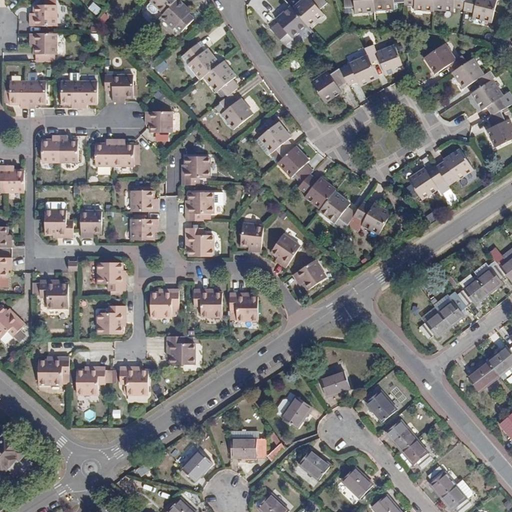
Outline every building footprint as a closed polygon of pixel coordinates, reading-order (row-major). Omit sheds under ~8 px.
[(165,13),(177,0),(150,0),(147,4),(147,7),(152,12),(155,11),(158,7),(165,13)] [(178,0),(177,0),(165,13),(161,17),(173,29),(176,27),(181,32),(194,19),(188,14),(181,8),(184,5),(178,0)] [(302,0),(292,9),(304,23),(307,25),(322,12),(320,10),(327,3),(324,0),(302,0)] [(343,0),(344,7),(354,7),(354,9),(374,8),(374,6),(373,0),(343,0)] [(464,10),(473,12),(473,14),(492,19),(496,0),(435,0),(435,7),(454,8),(454,7),(464,8),(464,10)] [(96,15),(101,8),(92,2),(88,9),(96,15)] [(57,5),(36,4),(35,13),(36,18),(32,18),(32,25),(58,25),(57,5)] [(188,14),(190,12),(184,5),(181,8),(188,14)] [(290,36),(304,23),(292,9),(290,7),(276,20),(279,24),(272,30),(281,41),(289,34),(290,36)] [(309,28),(324,15),(322,12),(307,25),(307,26),(309,28)] [(472,17),(491,22),(492,19),(473,14),(472,17)] [(307,26),(307,25),(304,23),(290,36),(292,39),(307,26)] [(57,54),(58,33),(32,33),(32,41),(36,41),(36,45),(36,54),(57,54)] [(185,53),(191,61),(190,62),(203,78),(207,74),(219,65),(206,49),(204,52),(197,43),(185,53)] [(439,73),(451,64),(457,72),(468,64),(463,57),(456,61),(445,44),(428,55),(439,73)] [(371,63),(379,59),(384,72),(402,65),(395,45),(377,52),(374,45),(365,49),(368,56),(371,63)] [(436,75),(439,73),(428,55),(424,58),(436,75)] [(349,86),(358,82),(358,83),(377,74),(371,63),(368,56),(350,65),(351,67),(341,72),(346,82),(349,86)] [(296,59),(288,63),(293,71),(301,67),(296,59)] [(466,87),(476,80),(482,87),(491,81),(495,78),(490,71),(484,75),(474,60),(468,64),(457,72),(466,87)] [(165,61),(155,67),(159,74),(169,68),(165,61)] [(186,65),(199,80),(203,78),(190,62),(186,65)] [(235,77),(223,62),(219,65),(207,74),(218,90),(221,88),(227,96),(219,103),(225,111),(224,112),(236,127),(253,114),(240,98),(237,101),(230,94),(239,87),(232,79),(235,77)] [(385,76),(404,69),(402,65),(384,72),(385,76)] [(338,87),(346,82),(341,72),(339,69),(330,75),(328,72),(311,83),(323,100),(339,88),(338,87)] [(453,74),(463,89),(466,87),(457,72),(453,74)] [(215,92),(218,90),(207,74),(203,78),(215,92)] [(360,87),(379,78),(377,74),(358,83),(360,87)] [(113,75),(112,100),(120,100),(121,97),(126,97),(134,97),(134,75),(113,75)] [(21,102),(21,106),(29,106),(29,81),(13,81),(12,102),(21,102)] [(46,81),(29,81),(29,106),(36,106),(36,102),(46,103),(46,81)] [(71,102),(71,106),(80,106),(80,81),(62,81),(62,101),(71,102)] [(97,81),(80,81),(80,106),(86,106),(86,102),(97,102),(97,81)] [(485,108),(487,107),(493,115),(502,110),(507,108),(501,98),(503,96),(491,81),(482,87),(474,92),(485,108)] [(326,103),(342,92),(339,88),(323,100),(326,103)] [(470,94),(482,111),(485,108),(474,92),(470,94)] [(449,120),(462,112),(458,106),(445,113),(449,120)] [(489,118),(494,127),(490,129),(499,147),(511,140),(511,123),(510,119),(507,120),(502,110),(493,115),(489,118)] [(172,132),(173,112),(147,112),(147,120),(151,120),(151,125),(151,132),(172,132)] [(220,115),(232,130),(236,127),(224,112),(220,115)] [(291,138),(278,123),(263,135),(275,150),(276,149),(284,158),(295,148),(288,140),(291,138)] [(487,130),(495,148),(499,147),(490,129),(487,130)] [(272,153),(275,150),(263,135),(259,138),(272,153)] [(43,141),(43,161),(61,161),(60,136),(53,136),(53,141),(43,141)] [(69,141),(69,136),(60,136),(61,161),(78,161),(78,141),(69,141)] [(97,143),(97,164),(115,164),(115,139),(107,139),(107,143),(97,143)] [(135,164),(135,144),(128,143),(123,143),(123,139),(115,139),(115,164),(135,164)] [(310,161),(296,147),(295,148),(284,158),(281,160),(295,174),(296,173),(304,182),(311,175),(314,172),(306,164),(310,161)] [(444,181),(453,175),(455,177),(471,167),(459,150),(443,161),(445,163),(437,169),(443,180),(444,181)] [(183,170),(183,185),(201,185),(201,178),(211,178),(211,158),(187,158),(187,164),(187,170),(183,170)] [(291,178),(295,174),(281,160),(277,163),(291,178)] [(15,170),(15,166),(6,166),(6,191),(24,191),(24,170),(15,170)] [(435,185),(443,180),(437,169),(435,167),(427,172),(424,169),(408,180),(420,197),(436,186),(435,185)] [(457,181),(473,171),(471,167),(455,177),(457,181)] [(321,178),(318,182),(311,175),(304,182),(299,186),(307,193),(307,194),(322,207),(334,192),(336,191),(321,178)] [(439,190),(436,186),(420,197),(422,200),(439,190)] [(132,190),(132,211),(157,211),(157,203),(153,203),(153,198),(153,191),(132,190)] [(214,191),(190,191),(191,198),(191,203),(187,203),(187,220),(204,220),(204,212),(213,212),(214,191)] [(347,209),(350,205),(334,192),(322,207),(321,208),(336,221),(337,219),(346,227),(354,216),(364,222),(381,232),(392,214),(374,203),(371,208),(364,203),(355,215),(347,209)] [(319,210),(321,208),(322,207),(307,194),(304,197),(319,210)] [(333,225),(336,221),(321,208),(319,210),(318,212),(333,225)] [(44,231),(51,231),(56,231),(56,235),(72,236),(72,219),(65,219),(66,209),(45,209),(44,231)] [(101,232),(101,211),(81,211),(81,236),(89,236),(89,232),(94,232),(101,232)] [(131,239),(153,239),(153,231),(153,227),(157,227),(157,219),(132,219),(131,239)] [(361,226),(379,236),(381,232),(364,222),(361,226)] [(253,251),(260,252),(264,226),(243,223),(241,244),(249,245),(253,246),(253,251)] [(0,226),(0,247),(11,247),(11,239),(6,239),(7,234),(7,226),(0,226)] [(204,227),(187,227),(186,243),(190,243),(190,249),(190,254),(213,255),(213,234),(204,234),(204,227)] [(271,253),(278,257),(282,260),(280,264),(287,268),(299,246),(282,235),(271,253)] [(11,265),(11,257),(0,257),(0,278),(7,279),(7,270),(7,265),(11,265)] [(511,257),(507,262),(504,259),(498,264),(507,275),(511,271),(511,257)] [(308,290),(325,278),(314,260),(293,274),(298,282),(301,280),(303,283),(308,290)] [(75,270),(75,261),(67,261),(67,265),(67,270),(75,270)] [(108,289),(124,289),(124,273),(120,273),(120,268),(121,262),(97,262),(97,283),(108,283),(108,289)] [(501,280),(507,275),(498,264),(492,268),(491,267),(477,278),(489,295),(503,284),(501,280)] [(476,306),(489,295),(477,278),(463,289),(464,290),(458,295),(467,307),(473,303),(476,306)] [(60,284),(55,284),(55,281),(40,281),(40,296),(46,297),(46,306),(66,306),(67,284),(60,284)] [(179,306),(179,289),(162,289),(162,293),(157,292),(151,292),(150,316),(171,316),(171,306),(179,306)] [(216,293),(211,293),(210,290),(195,290),(195,307),(201,307),(201,316),(223,316),(222,293),(216,293)] [(246,293),(229,293),(230,311),(237,310),(237,320),(258,319),(258,297),(251,297),(247,297),(246,293)] [(465,317),(461,311),(467,307),(458,295),(452,299),(454,300),(439,311),(452,327),(465,317)] [(15,320),(11,317),(14,314),(2,303),(0,304),(0,337),(4,341),(20,325),(15,320)] [(97,334),(121,334),(121,329),(121,323),(124,323),(124,308),(107,308),(107,313),(97,314),(97,334)] [(437,339),(452,327),(439,311),(425,322),(426,323),(420,328),(429,340),(434,335),(437,339)] [(183,344),(183,337),(165,337),(165,352),(170,353),(170,358),(170,364),(193,363),(192,343),(183,344)] [(504,354),(501,351),(487,362),(499,377),(502,381),(511,373),(511,352),(510,350),(504,354)] [(63,383),(63,376),(67,376),(67,357),(51,357),(51,361),(46,361),(36,361),(36,383),(63,383)] [(480,392),(499,377),(487,362),(473,373),(476,376),(470,381),(480,392)] [(104,384),(104,368),(88,368),(88,372),(83,372),(76,372),(76,394),(97,394),(97,384),(104,384)] [(138,371),(132,372),(132,368),(117,368),(117,384),(124,384),(124,394),(145,394),(145,372),(138,371)] [(344,371),(320,379),(327,398),(351,389),(344,371)] [(381,390),(365,404),(382,423),(397,410),(381,390)] [(282,418),(298,429),(313,407),(296,396),(282,418)] [(284,399),(274,412),(281,417),(290,404),(284,399)] [(112,410),(112,418),(121,418),(120,410),(112,410)] [(511,415),(502,425),(511,436),(511,415)] [(414,466),(416,464),(421,470),(434,459),(400,420),(388,431),(394,436),(391,439),(414,466)] [(0,439),(0,472),(3,475),(9,467),(11,465),(9,464),(16,457),(19,460),(26,453),(3,435),(0,439)] [(231,458),(257,458),(257,439),(231,440),(231,458)] [(196,482),(213,464),(200,450),(181,469),(183,470),(180,473),(185,477),(187,474),(196,482)] [(320,481),(331,466),(311,450),(299,465),(320,481)] [(16,473),(24,464),(19,460),(16,457),(9,464),(11,465),(9,467),(16,473)] [(453,511),(456,509),(457,511),(464,511),(473,505),(468,499),(473,494),(473,491),(463,480),(456,486),(440,467),(428,476),(433,482),(430,484),(453,511)] [(342,482),(360,500),(374,486),(355,468),(342,482)] [(258,508),(262,511),(289,511),(271,494),(258,508)] [(372,507),(376,511),(401,511),(392,501),(389,503),(384,498),(372,507)] [(167,511),(194,511),(180,499),(167,511)]
